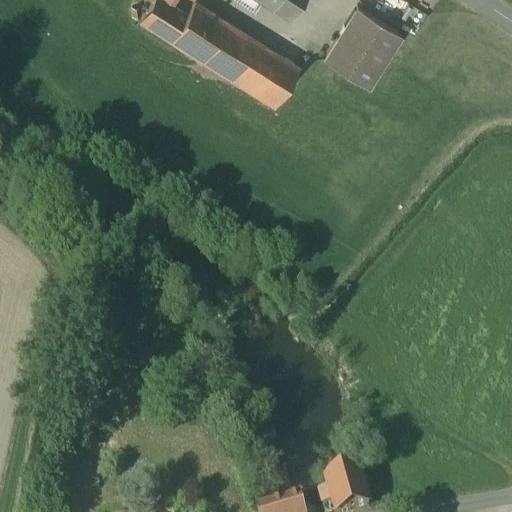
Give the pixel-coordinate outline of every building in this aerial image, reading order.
[(166,0),(153,0),(141,20),(274,104),(298,66),(194,0),(186,13),(166,0)] [(267,0),(287,12),(294,0),(267,0)] [(357,5),(324,57),(368,85),(400,33),(357,5)] [(360,471),(328,481),(331,492),(321,495),(325,509),(335,506),(336,511),(354,511),(370,508),(360,471)] [(305,511),(301,497),(258,509),(259,511),(305,511)]
